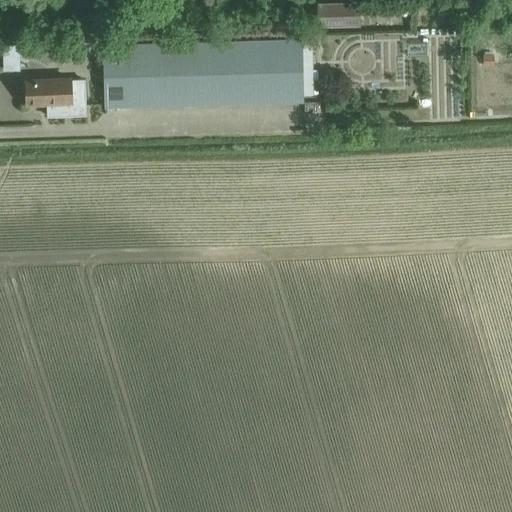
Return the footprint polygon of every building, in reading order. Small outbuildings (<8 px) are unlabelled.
[(317,28),(360,26),(359,2),(316,4),(317,28)] [(103,108),(303,102),(301,39),(102,44),(103,108)] [(494,54),(485,55),(485,65),(494,65),(494,54)] [(48,73),(17,74),(18,100),(26,100),(26,103),(70,101),(69,78),(48,79),(48,73)] [(0,110),(0,125),(87,125),(87,110),(0,110)]
